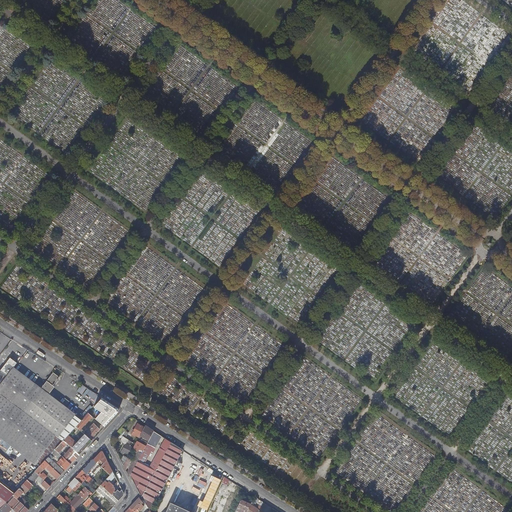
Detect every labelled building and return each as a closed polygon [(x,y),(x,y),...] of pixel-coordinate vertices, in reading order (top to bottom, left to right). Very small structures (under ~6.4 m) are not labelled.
[(155,40),(157,42),(164,33),(161,31),(155,40)] [(0,433),(17,446),(37,461),(50,444),(56,436),(58,438),(64,429),(70,434),(72,431),(76,427),(80,422),(73,417),(62,409),(47,398),(48,396),(53,390),(55,388),(53,386),(59,378),(53,374),(45,384),(41,390),(39,392),(11,371),(13,369),(17,363),(10,358),(6,363),(1,371),(0,371),(0,370),(0,433)] [(25,378),(13,369),(11,371),(39,392),(41,390),(25,378)] [(82,385),(78,391),(82,394),(87,388),(82,385)] [(62,409),(73,417),(75,416),(62,406),(48,396),(47,398),(62,409)] [(76,427),(92,441),(94,440),(92,438),(100,430),(94,423),(92,425),(93,427),(89,431),(88,430),(86,432),(88,433),(87,434),(82,429),(91,418),(93,420),(94,419),(88,414),(82,421),(80,422),(76,427)] [(139,438),(142,431),(144,428),(138,424),(131,435),(135,437),(135,436),(139,438)] [(150,439),(154,432),(145,426),(144,428),(142,431),(148,434),(146,437),(150,439)] [(77,453),(79,455),(92,441),(76,427),(72,431),(81,439),(77,444),(68,436),(63,441),(69,446),(71,448),(77,453)] [(41,465),(45,461),(55,450),(63,441),(68,436),(70,434),(64,429),(58,438),(56,436),(50,444),(37,461),(41,465)] [(127,439),(129,434),(125,431),(125,432),(120,429),(117,433),(127,439)] [(81,439),(72,431),(70,434),(68,436),(77,444),(81,439)] [(150,465),(152,462),(146,459),(151,450),(154,451),(162,437),(154,432),(150,439),(148,443),(142,454),(138,460),(150,466),(150,465)] [(130,444),(131,442),(131,441),(120,435),(119,437),(121,439),(119,442),(125,445),(120,452),(123,454),(124,453),(128,455),(132,448),(129,446),(131,444),(130,444)] [(133,449),(138,452),(142,454),(148,443),(144,441),(142,445),(140,443),(142,439),(140,438),(140,439),(139,438),(133,449)] [(163,458),(171,443),(166,439),(154,461),(153,461),(152,462),(150,465),(150,466),(138,460),(130,476),(141,496),(141,497),(141,498),(148,486),(157,469),(159,465),(163,458)] [(63,441),(55,450),(59,453),(66,446),(68,447),(69,446),(63,441)] [(150,511),(151,511),(154,505),(161,493),(183,450),(171,443),(163,458),(159,465),(157,469),(148,486),(141,498),(150,511)] [(52,467),(61,476),(64,472),(53,462),(52,463),(50,462),(56,456),(57,458),(59,456),(61,459),(57,464),(65,471),(71,464),(63,457),(59,453),(55,450),(45,461),(49,465),(52,467)] [(93,460),(100,466),(101,467),(107,461),(103,452),(101,452),(93,460)] [(129,477),(130,476),(138,460),(142,454),(138,452),(135,458),(134,458),(132,460),(134,461),(128,473),(129,477)] [(92,459),(82,470),(90,477),(100,466),(93,460),(92,459)] [(41,465),(35,472),(44,481),(47,477),(43,474),(42,476),(40,474),(44,470),(49,465),(45,461),(41,465)] [(107,461),(101,467),(110,475),(113,473),(107,461)] [(52,475),(57,479),(61,476),(52,467),(49,470),(53,474),(52,475)] [(82,470),(75,478),(82,484),(85,487),(86,488),(88,485),(83,481),(84,481),(82,479),(83,478),(89,483),(92,480),(90,477),(82,470)] [(35,472),(27,480),(31,484),(36,479),(47,490),(51,487),(44,481),(35,472)] [(110,475),(101,485),(112,496),(113,494),(115,491),(115,488),(113,486),(110,483),(116,477),(113,473),(110,475)] [(230,480),(224,477),(222,482),(227,485),(230,480)] [(75,478),(68,486),(69,487),(73,490),(75,492),(82,484),(75,478)] [(0,509),(6,503),(13,496),(16,492),(1,480),(0,481),(0,509)] [(20,489),(24,492),(25,494),(32,487),(33,488),(34,487),(31,484),(27,480),(20,489)] [(101,485),(100,487),(97,490),(108,500),(114,506),(119,502),(114,498),(112,496),(101,485)] [(85,487),(78,495),(85,500),(90,495),(91,495),(90,496),(90,497),(93,494),(89,491),(86,488),(85,487)] [(16,492),(13,496),(29,511),(32,507),(23,499),(21,498),(20,499),(19,498),(24,492),(20,489),(16,492)] [(34,493),(40,498),(43,495),(37,490),(34,493)] [(118,495),(114,498),(119,502),(123,497),(124,494),(122,490),(120,493),(118,495)] [(66,496),(64,499),(77,511),(79,509),(77,508),(85,500),(78,495),(77,495),(76,494),(75,496),(75,497),(76,497),(72,501),(66,496)] [(60,495),(57,498),(72,511),(75,511),(77,511),(64,499),(60,495)] [(13,496),(6,503),(15,511),(27,511),(29,511),(13,496)] [(259,511),(260,511),(253,506),(254,504),(255,504),(258,499),(254,497),(251,505),(247,511),(259,511)] [(86,502),(83,504),(87,507),(93,501),(89,498),(86,502)] [(130,508),(133,511),(137,511),(136,510),(140,506),(142,508),(145,506),(139,498),(130,508)] [(241,500),(236,511),(238,511),(247,511),(251,505),(241,500)] [(54,501),(51,504),(58,510),(61,507),(54,501)] [(94,511),(99,507),(93,501),(87,507),(91,511),(94,511)] [(15,511),(6,503),(0,509),(0,511),(9,511),(11,511),(15,511)] [(189,511),(170,503),(165,511),(189,511)]
